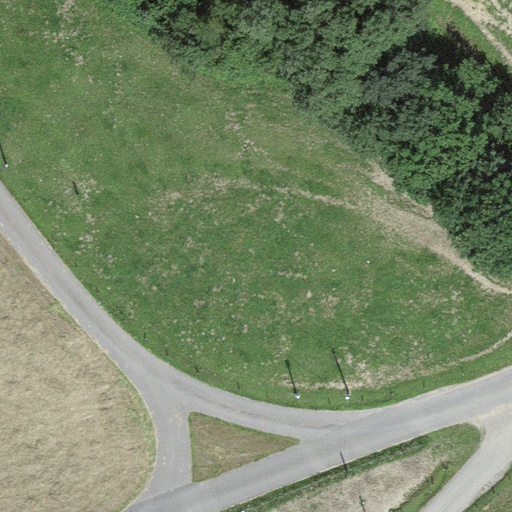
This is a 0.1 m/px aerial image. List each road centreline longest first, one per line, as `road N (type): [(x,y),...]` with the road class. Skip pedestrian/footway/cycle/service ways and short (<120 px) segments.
road 1 (unclassified): [(371,429),(239,408),(145,371)]
road 2 (unclassified): [(371,429),(167,511)]
road 3 (unclassified): [(0,217),(43,273),(145,371)]
road 4 (unclassified): [(145,371),(172,439),(167,478),(150,511)]
road 5 (unclassified): [(511,386),(371,429)]
